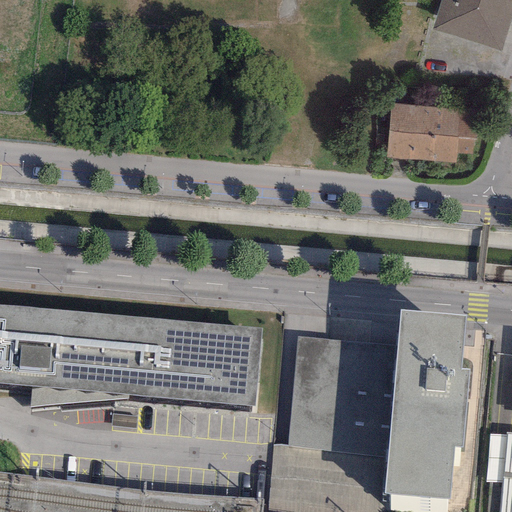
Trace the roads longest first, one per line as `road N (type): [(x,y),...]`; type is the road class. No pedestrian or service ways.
road 1 (unclassified): [(0,268),(511,311)]
road 2 (residential): [(0,152),(486,196)]
